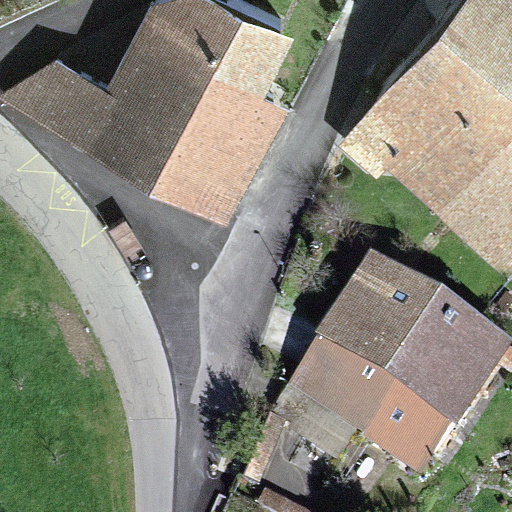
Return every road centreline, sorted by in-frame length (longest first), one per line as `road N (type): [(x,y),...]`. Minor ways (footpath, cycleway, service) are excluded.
road 1 (residential): [(386,0),(296,154),(190,386),(161,430)]
road 2 (unclassified): [(0,157),(93,264),(161,430)]
road 3 (residential): [(111,0),(0,54)]
